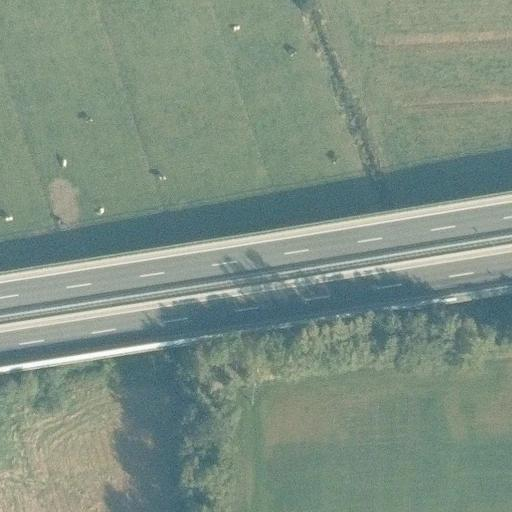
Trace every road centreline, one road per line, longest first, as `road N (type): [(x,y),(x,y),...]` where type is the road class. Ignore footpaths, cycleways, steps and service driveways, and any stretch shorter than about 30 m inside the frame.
road 1 (motorway): [(511,228),(0,308)]
road 2 (motorway): [(0,355),(511,277)]
